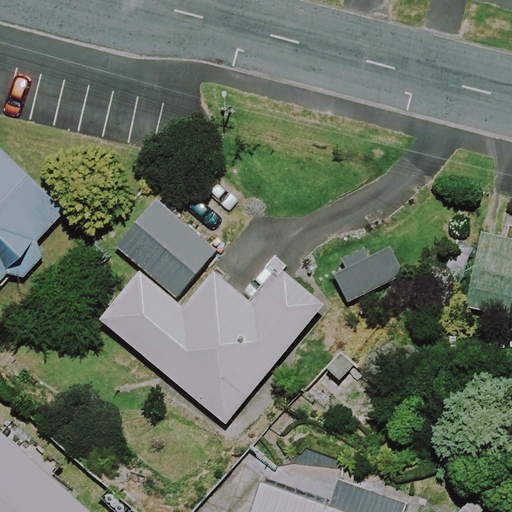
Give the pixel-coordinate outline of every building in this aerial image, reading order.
[(0,283),(59,214),(0,162),(0,283)] [(217,251),(158,201),(117,249),(145,273),(104,321),(224,425),(324,309),(284,275),(255,309),(216,275),(205,266),(217,251)] [(511,244),(476,239),(465,313),(511,320),(511,244)] [(87,511),(0,434),(0,511),(87,511)] [(266,487),(256,511),(399,511),(402,506),(341,482),(330,511),(266,487)]
